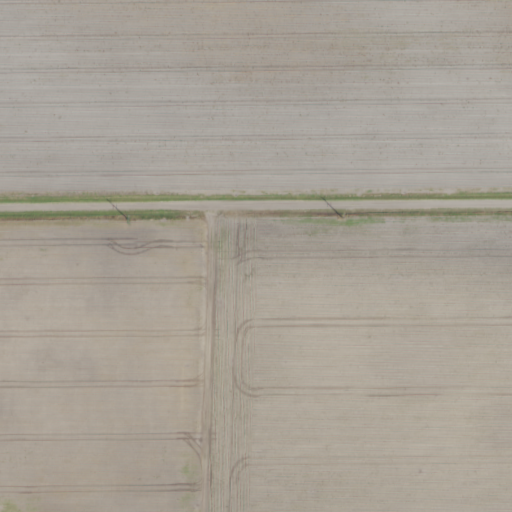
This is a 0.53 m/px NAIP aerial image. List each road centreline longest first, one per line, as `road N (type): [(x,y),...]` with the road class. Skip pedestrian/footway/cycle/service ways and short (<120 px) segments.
road 1 (residential): [(0,198),(511,181)]
road 2 (residential): [(144,511),(135,196)]
